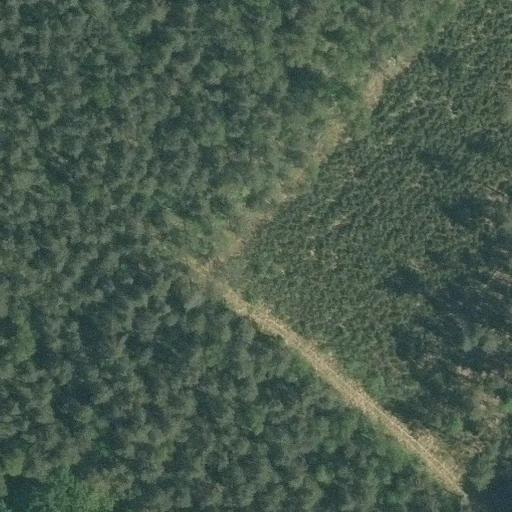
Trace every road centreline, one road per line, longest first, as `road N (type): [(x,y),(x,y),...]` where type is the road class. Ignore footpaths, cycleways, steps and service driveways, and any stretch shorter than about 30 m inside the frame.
road 1 (track): [(493,510),(0,92)]
road 2 (track): [(0,487),(71,480),(112,511)]
